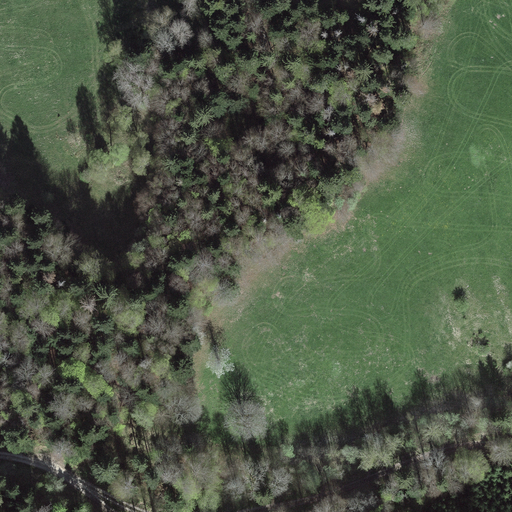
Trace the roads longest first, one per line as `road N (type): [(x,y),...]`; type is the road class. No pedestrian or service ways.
road 1 (track): [(246,511),(421,455),(511,441)]
road 2 (track): [(0,455),(38,460),(150,511)]
